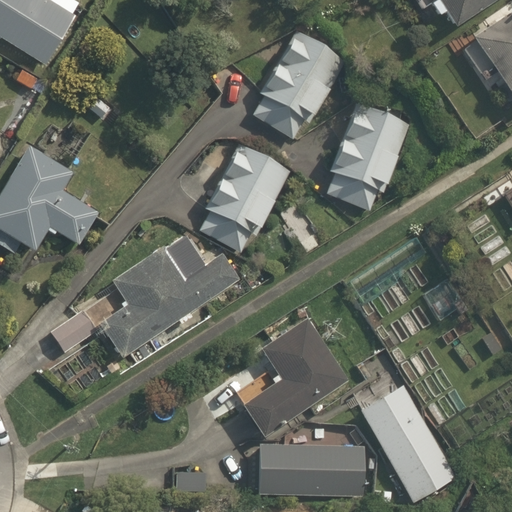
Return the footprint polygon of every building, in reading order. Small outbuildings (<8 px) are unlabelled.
[(0,0),(0,39),(43,66),(79,7),(67,0),(0,0)] [(438,0),(447,16),(478,0),(438,0)] [(511,8),(457,41),(482,82),(498,72),(511,96),(511,8)] [(298,142),(345,50),(297,25),(249,117),(298,142)] [(356,98),(321,196),(377,216),(412,118),(356,98)] [(197,229),(244,254),(288,170),(241,145),(197,229)] [(69,175),(26,150),(0,195),(0,227),(37,249),(47,232),(73,247),(96,208),(61,188),(69,175)] [(124,350),(249,271),(178,233),(107,278),(114,290),(50,331),(68,358),(112,330),(124,350)] [(242,403),(260,434),(349,382),(310,317),(263,345),(283,379),(242,403)] [(397,381),(363,399),(412,494),(446,476),(397,381)] [(262,443),(259,493),(358,499),(362,450),(262,443)]
